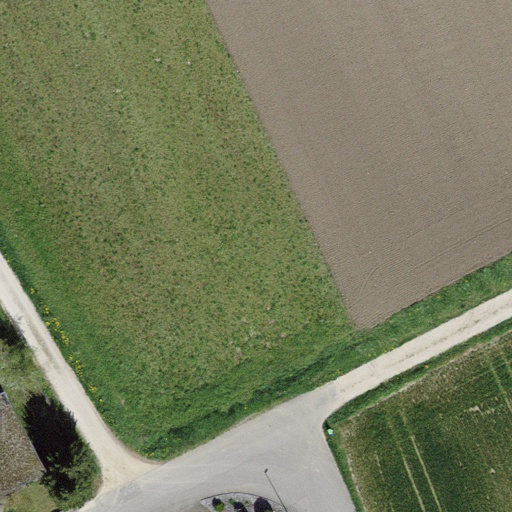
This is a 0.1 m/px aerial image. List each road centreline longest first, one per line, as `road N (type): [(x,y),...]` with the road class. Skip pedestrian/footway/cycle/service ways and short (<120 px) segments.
road 1 (track): [(136,511),(0,286)]
road 2 (residential): [(138,511),(287,429),(321,511)]
road 3 (track): [(287,429),(511,315)]
